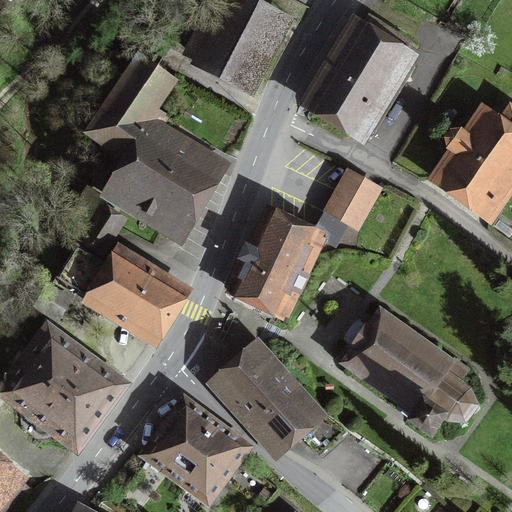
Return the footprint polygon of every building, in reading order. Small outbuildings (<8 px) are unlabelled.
[(241,0),(213,0),(188,50),(206,59),(203,64),(243,85),(277,18),(241,0)] [(416,24),(430,0),(401,0),(395,11),(416,24)] [(415,68),(414,65),(403,58),(411,44),(368,18),(367,17),(350,22),(303,98),(359,132),(359,131),(390,81),(402,89),(415,68)] [(88,134),(122,156),(104,186),(175,228),(212,167),(156,133),(167,116),(156,109),(175,81),(139,58),(88,134)] [(511,107),(498,128),(483,118),(468,138),(459,132),(452,133),(448,140),(449,147),(457,153),(440,177),(488,211),(496,217),(511,194),(511,107)] [(349,174),(329,209),(341,216),(341,217),(356,227),(361,218),(376,192),(377,189),(349,174)] [(84,198),(64,230),(81,241),(83,238),(102,251),(121,222),(85,198),(84,198)] [(288,316),(327,234),(317,230),(273,209),(253,249),(246,245),(239,259),(247,263),(237,285),(239,293),(288,316)] [(329,209),(317,230),(327,234),(330,236),(341,217),(341,216),(329,209)] [(71,293),(78,290),(153,336),(180,292),(122,256),(113,270),(78,248),(59,278),(66,282),(71,293)] [(67,299),(49,289),(39,307),(56,317),(67,299)] [(367,325),(352,346),(354,347),(343,362),(341,363),(341,365),(344,364),(415,415),(411,420),(431,434),(443,416),(448,419),(465,421),(477,406),(469,390),(459,382),(467,372),(453,361),(452,362),(381,311),(381,308),(379,309),(379,312),(369,327),(367,325)] [(119,386),(56,339),(61,332),(47,321),(0,385),(0,398),(4,402),(9,394),(28,408),(24,413),(25,418),(35,425),(36,432),(42,436),(49,435),(54,428),(76,444),(119,386)] [(219,386),(275,448),(280,444),(297,429),(318,453),(345,430),(327,417),(319,409),(314,414),(258,351),(219,386)] [(147,456),(206,500),(245,446),(187,402),(147,456)] [(0,511),(12,511),(31,491),(0,463),(0,511)]
